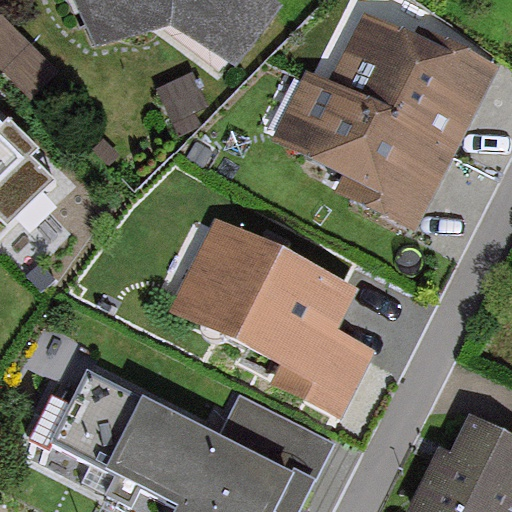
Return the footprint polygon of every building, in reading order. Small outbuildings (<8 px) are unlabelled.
[(89,0),(112,58),(199,37),(250,69),(300,14),(288,0),(89,0)] [(367,17),(334,84),(461,145),(493,78),(367,17)] [(0,66),(44,106),(70,76),(10,23),(0,33),(0,66)] [(461,145),(334,84),(311,73),(278,141),(349,176),(338,199),(416,237),(461,145)] [(0,132),(0,222),(45,178),(0,132)] [(355,296),(215,229),(170,322),(280,375),(271,394),(336,425),(369,356),(334,339),(355,296)] [(220,446),(92,388),(62,455),(188,511),(187,511),(299,511),(328,448),(237,407),(220,446)] [(511,511),(511,432),(505,429),(470,413),(451,452),(439,446),(408,511),(511,511)]
